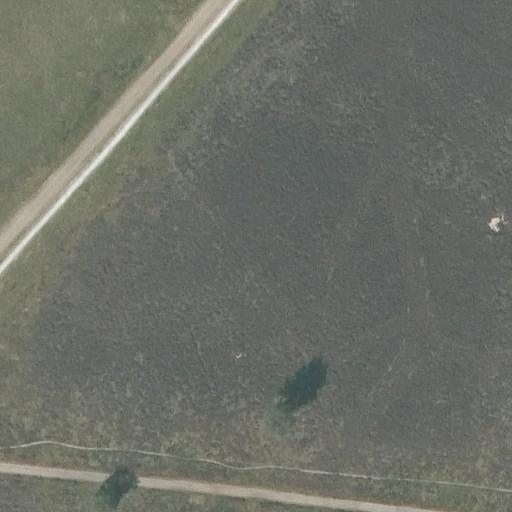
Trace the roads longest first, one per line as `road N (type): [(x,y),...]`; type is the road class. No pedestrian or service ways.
road 1 (track): [(390,511),(0,468)]
road 2 (track): [(210,0),(0,244)]
